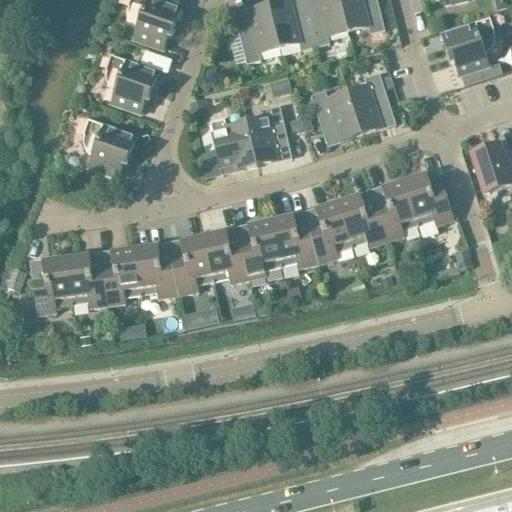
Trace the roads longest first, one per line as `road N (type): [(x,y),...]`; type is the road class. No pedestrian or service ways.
road 1 (tertiary): [(495,309),(180,381),(0,400)]
road 2 (residential): [(439,135),(291,182),(142,214)]
road 3 (primary): [(511,444),(241,511)]
road 4 (residential): [(142,214),(217,0)]
road 5 (residential): [(495,309),(439,135)]
road 6 (residential): [(399,0),(439,135)]
